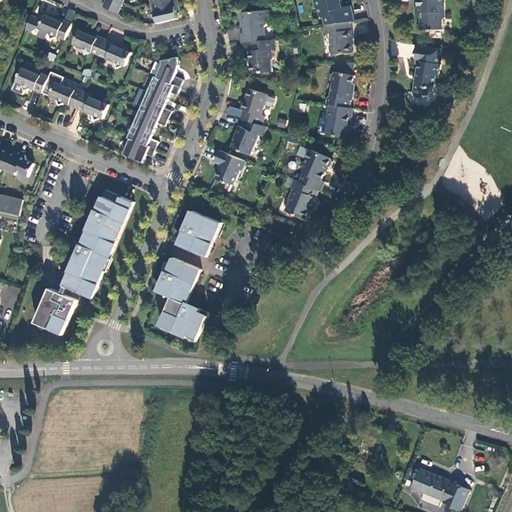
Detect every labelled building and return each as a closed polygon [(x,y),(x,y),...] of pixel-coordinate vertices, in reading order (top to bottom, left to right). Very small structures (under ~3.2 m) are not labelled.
[(123,5),(111,0),(106,0),(104,6),(119,14),(123,5)] [(178,0),(172,0),(152,5),(154,12),(156,12),(158,23),(172,20),(179,19),(177,11),(176,7),(180,6),(178,0)] [(314,0),(316,9),(319,11),(320,17),(323,19),(325,26),(326,35),(331,35),(332,44),(330,47),(331,54),(333,56),(354,54),(352,40),(353,40),(352,32),(351,24),(354,23),(351,7),(343,9),(340,0),(314,0)] [(417,0),(418,7),(418,14),(420,14),(420,19),(420,31),(429,31),(429,32),(433,32),(433,31),(442,31),(442,21),(444,19),(444,0),(417,0)] [(68,9),(64,19),(71,22),(75,11),(68,9)] [(270,11),(241,13),(241,24),(244,26),(244,34),(242,34),(242,43),(250,43),(266,41),(265,27),(267,25),(266,20),(270,20),(270,11)] [(45,20),(33,15),(28,29),(34,32),(41,28),(50,32),(53,39),(60,36),(67,39),(74,24),(66,20),(65,22),(47,15),(45,20)] [(99,38),(81,30),(75,44),(84,48),(87,55),(94,52),(101,55),(108,39),(100,36),(99,38)] [(116,42),(108,39),(101,55),(116,62),(119,69),(126,66),(127,66),(133,53),(115,45),(116,42)] [(266,41),(250,43),(250,52),(249,52),(251,72),(254,74),(273,73),(272,61),(274,59),(273,50),(277,50),(276,40),(266,41)] [(436,49),(416,46),(414,54),(416,55),(414,68),(417,68),(416,76),(418,77),(418,82),(415,82),(413,94),(416,98),(423,99),(427,96),(429,88),(431,88),(434,86),(436,77),(438,77),(441,58),(440,58),(435,57),(436,49)] [(59,56),(51,53),(49,59),(57,63),(59,56)] [(180,57),(163,61),(158,77),(182,87),(185,80),(176,76),(179,70),(180,66),(180,64),(180,61),(180,57)] [(56,63),(49,60),(47,66),(54,69),(56,63)] [(42,75),(24,67),(18,81),(23,83),(26,91),(33,88),(44,92),(51,76),(43,73),(42,75)] [(328,98),(327,105),(329,105),(350,109),(352,100),(353,100),(354,91),(352,91),(355,76),(334,73),(334,74),(332,76),(331,82),(332,85),(330,96),(328,98)] [(158,77),(156,76),(150,92),(169,100),(173,92),(179,95),(182,87),(158,77)] [(76,90),(57,82),(52,93),(51,96),(57,98),(60,106),(67,103),(78,108),(85,91),(77,88),(76,90)] [(269,95),(250,90),(246,102),(245,101),(242,110),(244,111),(242,119),(247,121),(263,126),(266,117),(262,116),(269,95)] [(93,95),(85,91),(78,108),(93,114),(96,121),(103,118),(104,119),(110,105),(92,97),(93,95)] [(166,108),(169,100),(150,92),(143,107),(171,119),(174,111),(166,108)] [(350,109),(329,105),(327,120),(329,123),(327,136),(347,139),(349,124),(351,125),(354,109),(350,109)] [(171,119),(143,107),(137,122),(156,131),(160,123),(167,126),(171,119)] [(286,128),(287,120),(278,119),(277,126),(286,128)] [(263,126),(247,121),(244,129),(240,127),(236,135),(237,136),(232,148),(251,156),(260,136),(264,138),(268,128),(263,126)] [(153,138),(156,131),(137,122),(130,138),(132,138),(157,149),(161,142),(153,138)] [(157,149),(132,138),(125,154),(145,162),(149,154),(154,157),(157,149)] [(0,169),(3,170),(4,169),(12,149),(4,145),(3,149),(1,148),(0,146),(0,169)] [(20,152),(12,149),(4,169),(17,175),(19,172),(30,177),(36,163),(29,160),(27,155),(21,157),(19,156),(20,152)] [(247,162),(220,150),(215,162),(222,165),(217,179),(227,183),(227,182),(235,185),(241,170),(243,171),(247,162)] [(303,174),(300,183),(319,191),(321,192),(325,183),(322,181),(328,169),(331,167),(333,162),(332,159),(311,150),(302,170),(303,174)] [(300,183),(294,180),(291,188),(294,189),(289,199),(290,200),(286,211),(306,220),(310,210),(309,210),(311,206),(313,207),(317,199),(316,198),(319,191),(300,183)] [(26,194),(0,187),(0,199),(24,205),(26,194)] [(136,203),(108,190),(66,286),(67,287),(70,288),(94,299),(136,203)] [(222,223),(194,210),(180,242),(179,245),(207,257),(213,243),(206,240),(209,234),(216,237),(222,223)] [(216,237),(209,234),(206,240),(213,243),(216,237)] [(203,269),(174,257),(160,291),(173,297),(161,325),(189,337),(197,341),(209,312),(188,303),(194,289),(187,286),(189,280),(197,283),(203,269)] [(197,283),(189,280),(187,286),(194,289),(197,283)] [(65,335),(80,300),(67,295),(63,293),(52,288),(40,323),(65,335)] [(452,483),(421,470),(412,491),(425,495),(423,499),(442,507),(443,503),(463,511),(472,491),(458,486),(457,489),(450,486),(452,483)]
